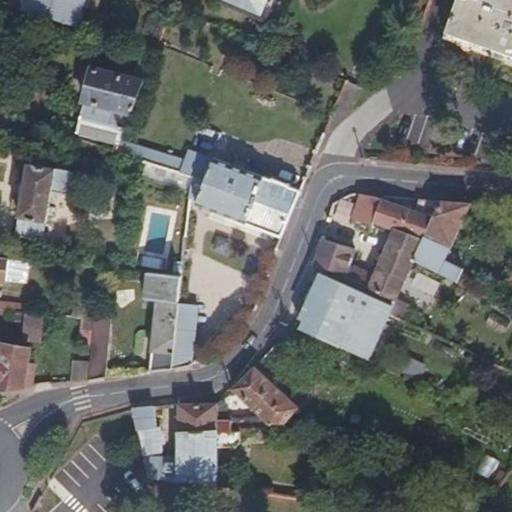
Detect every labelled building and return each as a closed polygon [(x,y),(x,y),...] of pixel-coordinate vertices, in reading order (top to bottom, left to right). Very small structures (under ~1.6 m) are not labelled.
[(84,28),(92,0),(25,0),(22,9),(84,28)] [(262,21),(271,0),(213,0),(214,0),(262,21)] [(511,56),(511,0),(460,0),(448,34),(511,56)] [(104,66),(81,129),(120,144),(155,53),(143,48),(132,76),(104,66)] [(192,164),(177,159),(172,171),(188,176),(192,164)] [(191,194),(196,179),(188,176),(172,171),(141,161),(139,169),(145,171),(143,179),(191,194)] [(282,238),(301,192),(289,188),(290,185),(269,177),(268,181),(212,161),(207,175),(204,182),(197,203),(195,208),(282,238)] [(46,222),(52,191),(66,194),(74,189),(76,178),(71,172),(29,164),(18,216),(46,222)] [(197,203),(204,182),(199,180),(196,179),(191,194),(190,200),(197,203)] [(374,221),(382,199),(379,198),(361,196),(355,216),(374,221)] [(423,242),(440,202),(420,200),(416,212),(382,199),(374,221),(373,223),(393,231),(423,242)] [(445,260),(470,204),(440,202),(423,242),(414,261),(420,263),(459,281),(464,269),(445,260)] [(416,271),(420,263),(414,261),(423,242),(393,231),(373,276),(353,267),(352,269),(348,267),(353,251),(322,241),(313,267),(327,272),(392,301),(393,299),(410,268),(416,271)] [(184,257),(186,240),(176,238),(174,256),(184,257)] [(0,279),(8,281),(11,258),(0,257),(0,279)] [(420,271),(413,285),(435,295),(441,282),(420,271)] [(365,361),(386,314),(392,301),(327,272),(324,278),(320,276),(300,320),(305,322),(301,332),(365,361)] [(179,308),(182,278),(176,277),(146,274),(143,303),(157,305),(153,341),(146,340),(142,374),(172,370),(176,334),(179,308)] [(398,320),(405,304),(393,299),(392,301),(386,314),(398,320)] [(0,311),(18,313),(19,305),(0,302),(0,311)] [(94,322),(96,304),(76,302),(74,320),(84,321),(94,322)] [(195,337),(198,310),(179,308),(176,334),(195,337)] [(44,341),(46,317),(27,314),(25,339),(44,341)] [(90,356),(93,333),(94,322),(84,321),(80,355),(90,356)] [(105,379),(108,349),(104,348),(105,335),(93,333),(90,356),(88,381),(105,379)] [(192,366),(195,337),(176,334),(172,370),(192,366)] [(0,389),(23,388),(29,354),(25,349),(7,345),(1,348),(0,354),(0,389)] [(73,359),(72,378),(87,379),(88,360),(73,359)] [(255,368),(233,390),(259,418),(232,418),(230,422),(230,432),(240,432),(267,432),(267,426),(281,427),(296,412),(255,368)] [(217,422),(217,405),(178,406),(178,431),(230,432),(230,422),(217,422)] [(157,429),(153,408),(131,411),(135,431),(157,429)] [(163,458),(157,429),(135,431),(141,459),(163,458)] [(217,489),(217,449),(235,449),(240,443),(240,432),(230,432),(178,431),(178,457),(179,484),(217,489)] [(427,457),(435,437),(421,431),(412,452),(427,457)] [(492,477),(498,458),(484,454),(478,473),(492,477)] [(179,484),(178,457),(163,458),(141,459),(145,479),(179,484)]
